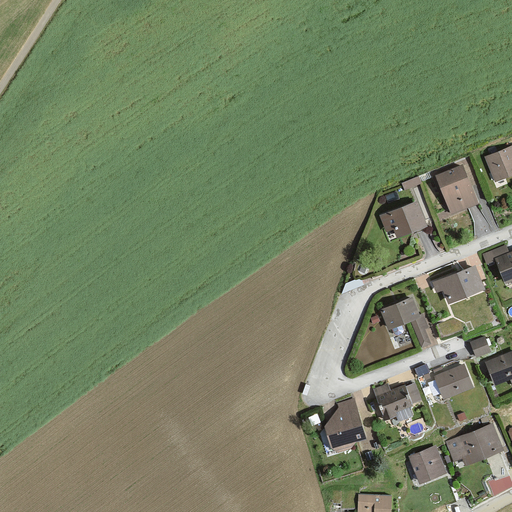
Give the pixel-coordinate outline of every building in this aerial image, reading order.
[(511,146),(486,156),(495,181),(511,173),(511,146)] [(464,161),(435,175),(451,214),(479,202),(464,161)] [(417,200),(380,214),(385,228),(394,228),(398,237),(428,224),(417,200)] [(511,249),(495,257),(506,282),(511,280),(511,249)] [(442,292),(449,304),(485,291),(475,267),(434,281),(435,292),(442,292)] [(411,296),(380,309),(388,329),(410,320),(422,347),(431,343),(411,296)] [(477,355),(492,349),(485,334),(470,340),(477,355)] [(511,351),(486,361),(495,386),(510,379),(511,384),(511,351)] [(417,369),(420,374),(430,370),(428,364),(417,369)] [(473,386),(464,364),(434,376),(443,398),(473,386)] [(412,406),(404,385),(392,390),(389,384),(372,390),(384,420),(396,415),(395,413),(412,406)] [(338,418),(349,455),(382,438),(369,402),(338,418)] [(493,423),(446,440),(455,462),(462,459),(465,466),(508,450),(493,423)] [(409,457),(421,484),(448,474),(436,447),(409,457)] [(391,511),(391,496),(360,496),(359,511),(391,511)]
